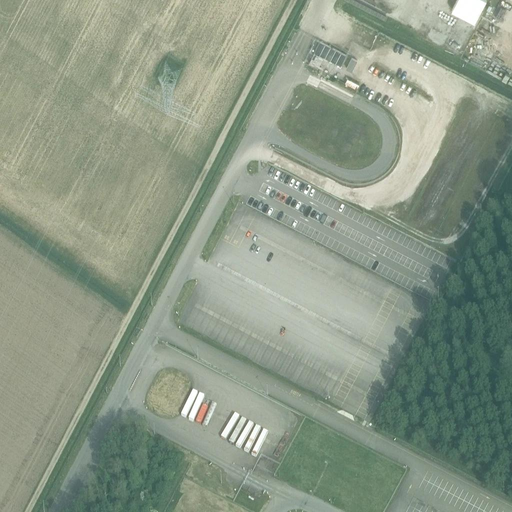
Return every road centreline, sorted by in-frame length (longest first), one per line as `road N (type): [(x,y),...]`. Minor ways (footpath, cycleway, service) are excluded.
road 1 (unknown): [(247,191),(423,285),(437,284),(436,270),(262,179),(252,181)]
road 2 (unknown): [(166,322),(433,469)]
road 3 (unknown): [(195,266),(382,373)]
